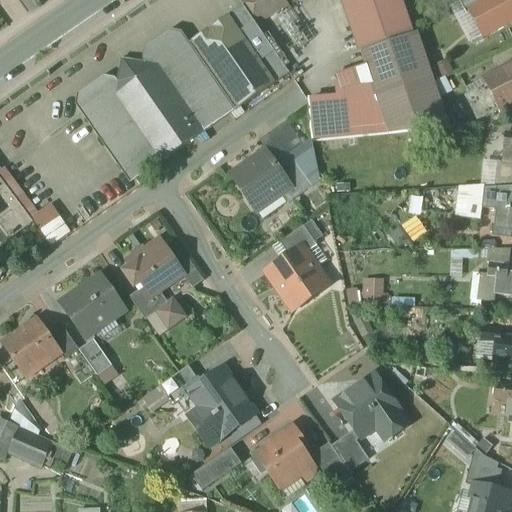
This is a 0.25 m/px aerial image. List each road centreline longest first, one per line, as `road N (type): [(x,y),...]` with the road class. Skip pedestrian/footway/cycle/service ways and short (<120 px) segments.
road 1 (residential): [(161,195),(298,390)]
road 2 (residential): [(0,312),(161,195)]
road 3 (residential): [(161,195),(283,107)]
